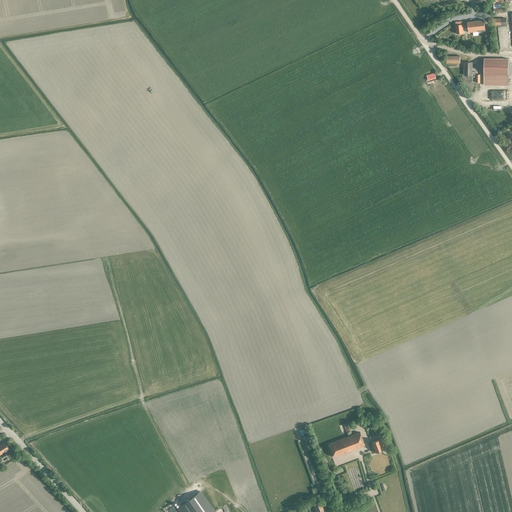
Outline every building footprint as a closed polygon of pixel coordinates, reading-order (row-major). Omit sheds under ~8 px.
[(468,32),(485,30),(484,19),(467,21),(468,32)] [(484,58),(484,74),(484,85),(508,85),(508,75),(509,58),(484,58)] [(475,74),(475,71),(472,70),(472,62),(464,62),(464,75),(472,75),(472,74),(475,74)] [(333,457),(365,445),(360,432),(329,444),(333,457)] [(382,440),(384,440),(383,437),(371,442),(376,452),(385,448),(382,440)] [(0,455),(9,449),(5,443),(0,445),(0,455)] [(214,511),(200,491),(177,507),(180,511),(214,511)] [(325,511),(321,501),(313,504),(316,511),(325,511)]
